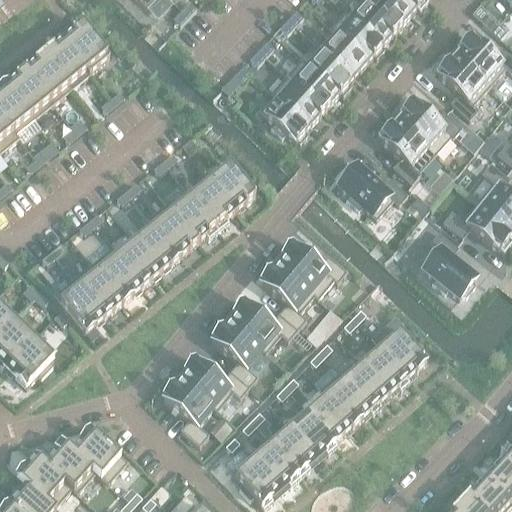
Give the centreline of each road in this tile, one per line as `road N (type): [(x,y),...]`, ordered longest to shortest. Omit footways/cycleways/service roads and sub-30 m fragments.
road 1 (residential): [(477,0),(310,175),(124,408),(0,433)]
road 2 (residential): [(396,511),(511,395)]
